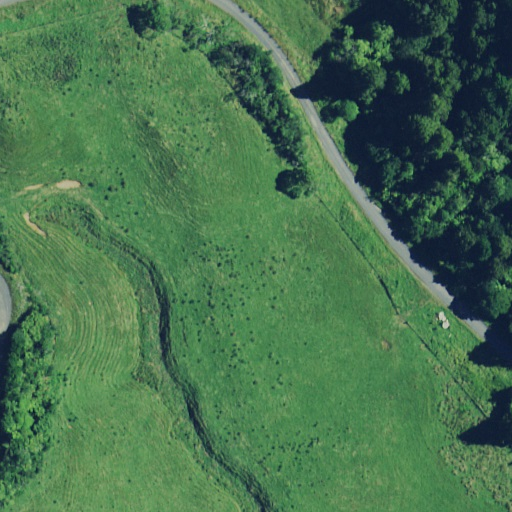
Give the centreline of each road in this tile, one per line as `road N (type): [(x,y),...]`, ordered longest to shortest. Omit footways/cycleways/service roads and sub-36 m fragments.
road 1 (unclassified): [(208,0),(291,86),(364,207),(488,370),(511,386)]
road 2 (unclassified): [(0,417),(0,291)]
